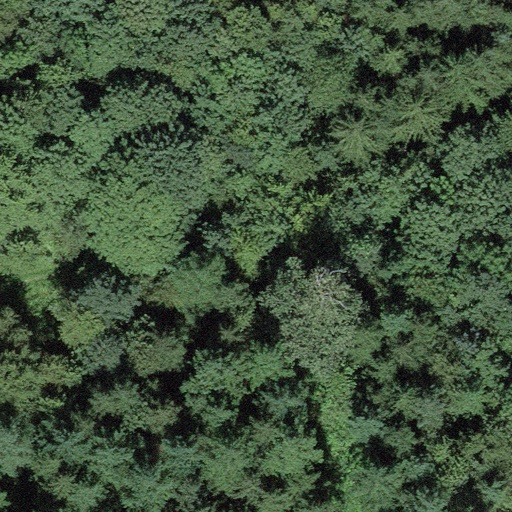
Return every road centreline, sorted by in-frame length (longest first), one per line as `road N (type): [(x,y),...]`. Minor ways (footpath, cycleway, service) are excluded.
road 1 (track): [(0,273),(105,252),(511,116)]
road 2 (track): [(105,252),(511,363)]
